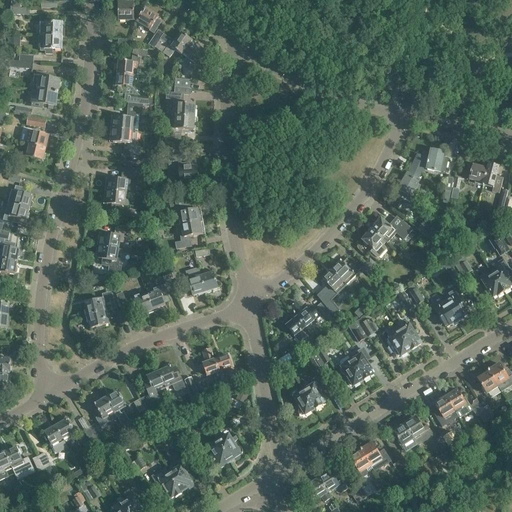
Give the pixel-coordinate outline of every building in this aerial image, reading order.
[(12,0),(11,9),(20,9),(20,0),(12,0)] [(41,9),(53,9),(53,2),(45,2),(44,0),(41,0),(41,9)] [(138,22),(144,11),(134,8),(134,5),(127,4),(127,0),(120,0),(120,4),(118,5),(118,21),(135,21),(138,22)] [(144,11),(138,22),(155,33),(161,24),(157,22),(159,18),(145,9),(144,11)] [(40,36),(63,37),(65,37),(65,30),(63,30),(63,29),(63,24),(61,24),(61,21),(54,21),(54,24),(40,24),(40,36)] [(155,47),(170,58),(176,51),(182,56),(183,55),(192,42),(192,41),(182,34),(172,48),(160,40),(155,47)] [(63,37),(40,36),(40,41),(44,41),(44,50),(46,50),(46,52),(52,52),(52,50),(62,50),(63,41),(61,41),(61,37),(63,37)] [(154,49),(155,47),(160,40),(155,36),(149,46),(154,49)] [(197,45),(192,42),(183,55),(188,59),(184,64),(194,71),(196,70),(204,71),(205,63),(202,61),(205,56),(204,55),(207,52),(202,48),(199,52),(195,49),(197,45)] [(132,56),(147,57),(147,49),(133,48),(132,56)] [(140,64),(140,60),(140,58),(138,58),(138,57),(133,57),(132,61),(126,60),(126,62),(119,61),(118,64),(116,64),(116,71),(118,71),(117,74),(133,75),(141,76),(141,70),(137,69),(138,64),(140,64)] [(9,67),(19,68),(33,69),(33,63),(19,61),(9,61),(9,67)] [(133,75),(117,74),(116,87),(119,87),(119,88),(125,89),(125,87),(132,88),(133,75)] [(36,90),(58,93),(59,93),(58,92),(59,80),(47,78),(48,75),(42,75),(42,78),(36,77),(35,82),(38,83),(36,90)] [(190,81),(175,80),(174,88),(189,89),(190,81)] [(58,93),(36,90),(35,97),(33,97),(31,108),(43,109),(43,104),(56,106),(57,94),(58,95),(58,93)] [(169,94),(167,94),(167,98),(168,98),(168,100),(174,100),(173,117),(176,117),(194,118),(195,105),(183,104),(184,95),(169,94)] [(116,117),(114,130),(132,131),(133,124),(136,125),(137,115),(139,116),(140,109),(142,110),(143,104),(129,103),(128,118),(116,117)] [(9,113),(31,117),(32,110),(16,108),(10,107),(9,113)] [(332,121),(324,116),(320,122),(327,127),(332,121)] [(45,129),(47,120),(29,117),(27,126),(45,129)] [(194,118),(176,117),(175,124),(172,124),(172,133),(169,133),(169,135),(167,134),(166,139),(169,139),(180,140),(181,133),(184,134),(185,133),(188,133),(188,131),(193,131),(194,118)] [(138,132),(132,131),(114,130),(113,143),(125,144),(124,154),(139,155),(140,149),(134,148),(135,140),(137,140),(138,132)] [(30,145),(46,148),(46,147),(48,148),(49,143),(47,142),(49,136),(28,131),(25,144),(30,145)] [(46,148),(30,145),(26,157),(43,161),(43,159),(45,160),(46,154),(45,154),(46,148)] [(417,155),(414,162),(425,167),(424,168),(427,169),(427,170),(428,170),(428,169),(434,170),(434,172),(445,174),(447,161),(443,160),(444,153),(431,150),(430,158),(417,155)] [(179,182),(188,181),(198,181),(197,168),(181,168),(180,158),(178,159),(168,159),(169,174),(179,174),(179,182)] [(425,167),(414,162),(408,174),(407,174),(403,183),(402,183),(402,184),(399,188),(399,189),(398,190),(405,194),(402,198),(401,198),(401,199),(409,203),(410,202),(413,203),(420,186),(418,185),(420,181),(418,180),(424,168),(425,167)] [(487,170),(483,186),(494,189),(497,175),(500,176),(503,168),(489,165),(487,170)] [(483,186),(487,170),(473,166),(469,180),(475,182),(474,184),(483,186)] [(110,179),(109,192),(132,194),(133,186),(130,186),(131,177),(134,178),(134,175),(136,176),(137,171),(123,170),(122,180),(110,179)] [(10,174),(9,180),(21,183),(22,177),(10,174)] [(446,192),(445,197),(444,203),(443,203),(448,204),(451,192),(451,193),(454,179),(447,178),(445,191),(446,192)] [(459,190),(461,180),(461,179),(455,178),(453,188),(459,190)] [(14,205),(30,209),(30,207),(32,208),(33,203),(31,202),(33,196),(25,194),(27,189),(15,186),(14,191),(11,190),(8,203),(10,204),(14,205)] [(503,211),(509,192),(503,190),(497,210),(503,211)] [(132,194),(109,192),(108,205),(112,205),(112,209),(119,210),(118,216),(135,217),(135,212),(130,212),(131,211),(128,210),(129,202),(132,202),(132,194)] [(511,204),(511,198),(507,198),(503,212),(510,214),(511,204)] [(176,210),(178,226),(200,223),(197,210),(185,212),(184,202),(168,205),(169,211),(176,210)] [(28,214),(30,209),(14,205),(10,204),(8,203),(5,216),(26,221),(27,219),(28,220),(30,215),(28,214)] [(381,220),(372,230),(382,240),(385,236),(388,239),(389,239),(394,233),(394,231),(392,229),(391,228),(390,228),(386,224),(387,224),(383,220),(383,221),(381,220)] [(404,220),(400,225),(424,243),(428,238),(404,220)] [(424,222),(419,230),(436,243),(441,236),(424,222)] [(200,223),(178,226),(176,227),(177,235),(180,234),(181,243),(176,244),(177,250),(191,247),(190,238),(202,235),(200,223)] [(101,246),(119,249),(120,242),(123,242),(124,233),(129,234),(130,228),(117,226),(115,236),(103,234),(101,246)] [(382,240),(372,230),(363,240),(364,242),(364,243),(367,246),(368,245),(372,249),(372,250),(373,251),(371,253),(377,259),(379,258),(380,259),(388,251),(386,250),(386,249),(379,243),(382,240)] [(0,239),(5,240),(8,241),(10,233),(0,231),(0,239)] [(499,236),(491,242),(500,256),(509,251),(499,236)] [(1,260),(17,263),(18,257),(20,257),(20,252),(19,252),(20,250),(15,249),(16,244),(4,242),(4,247),(3,247),(1,260)] [(110,267),(109,271),(121,273),(122,267),(119,267),(122,250),(119,249),(101,246),(101,248),(99,248),(98,253),(100,254),(99,260),(104,260),(103,266),(110,267)] [(209,250),(195,252),(197,260),(199,260),(199,258),(210,256),(209,250)] [(345,258),(332,271),(346,286),(360,273),(354,267),(352,269),(347,263),(349,262),(345,258)] [(17,263),(1,260),(0,259),(0,275),(5,276),(6,274),(15,275),(15,273),(17,273),(18,268),(16,268),(17,263)] [(366,264),(375,272),(379,267),(369,259),(366,264)] [(492,275),(504,294),(510,290),(509,288),(511,286),(511,284),(510,281),(511,280),(511,274),(503,261),(498,264),(500,267),(491,273),(492,275)] [(466,262),(460,266),(466,275),(472,272),(466,262)] [(138,270),(136,264),(125,269),(128,274),(138,270)] [(376,274),(375,272),(366,264),(361,269),(372,278),(376,274)] [(451,266),(446,270),(454,283),(460,279),(451,266)] [(193,297),(198,295),(199,295),(199,296),(206,294),(201,277),(198,268),(187,272),(189,278),(188,279),(193,297)] [(208,275),(201,277),(206,294),(213,292),(213,291),(218,289),(213,271),(207,273),(208,275)] [(336,296),(337,295),(346,286),(332,271),(322,280),(330,288),(329,290),(332,293),(332,294),(332,295),(333,295),(334,296),(335,296),(336,296)] [(176,273),(169,275),(174,287),(180,285),(176,273)] [(479,277),(481,279),(480,279),(493,298),(497,296),(498,298),(504,294),(492,275),(486,279),(485,276),(484,276),(483,274),(479,277)] [(175,290),(174,287),(169,275),(163,277),(166,285),(158,288),(158,289),(154,290),(155,293),(148,296),(154,312),(161,310),(160,308),(166,306),(164,303),(169,301),(166,293),(175,290)] [(0,316),(9,317),(10,311),(13,311),(14,304),(0,302),(0,288),(0,289),(0,288),(0,316)] [(410,293),(412,296),(418,306),(423,302),(416,290),(410,293)] [(452,300),(446,304),(458,323),(463,320),(463,318),(468,315),(456,297),(458,296),(455,291),(449,295),(452,300)] [(404,292),(398,296),(408,312),(414,308),(404,292)] [(154,312),(148,296),(140,298),(140,296),(126,301),(123,293),(117,295),(122,307),(122,308),(123,310),(132,306),(134,312),(139,310),(141,316),(147,313),(147,315),(154,312)] [(115,309),(111,294),(103,296),(103,299),(86,303),(87,309),(86,310),(87,316),(104,312),(111,310),(115,309)] [(322,303),(331,314),(337,321),(339,319),(336,315),(338,313),(327,299),(322,303)] [(458,323),(446,304),(445,302),(438,306),(434,308),(447,329),(451,326),(453,326),(458,323)] [(297,318),(305,328),(315,320),(315,321),(320,317),(312,307),(307,310),(304,312),(296,303),(290,309),(293,313),(294,315),(295,315),(297,318)] [(331,314),(322,303),(317,307),(326,317),(331,314)] [(104,312),(87,316),(89,323),(90,323),(92,329),(110,324),(109,319),(113,318),(111,310),(104,312)] [(123,310),(116,313),(120,325),(127,322),(122,311),(123,310)] [(9,317),(0,316),(0,328),(1,329),(1,330),(7,330),(7,329),(8,329),(9,317)] [(369,320),(366,317),(362,320),(361,319),(357,321),(359,324),(367,338),(377,332),(369,320)] [(305,328),(297,318),(286,327),(300,343),(306,337),(301,331),(305,328)] [(421,345),(417,339),(407,323),(403,325),(405,328),(399,332),(411,351),(411,352),(418,347),(417,347),(421,345)] [(364,340),(367,338),(359,324),(350,330),(359,343),(364,340)] [(401,357),(411,351),(399,332),(397,329),(393,332),(395,334),(389,338),(390,339),(388,340),(388,341),(390,345),(389,346),(388,348),(392,353),(394,354),(395,353),(397,356),(399,357),(400,356),(401,357)] [(319,345),(314,349),(324,365),(330,362),(319,345)] [(305,347),(303,348),(302,346),(289,354),(292,359),(307,351),(305,347)] [(223,382),(216,360),(215,360),(214,357),(214,356),(213,354),(211,349),(203,352),(207,363),(203,365),(207,377),(215,374),(218,384),(223,382)] [(352,362),(363,381),(364,382),(370,378),(369,377),(374,374),(366,362),(369,359),(363,349),(355,355),(357,358),(352,362)] [(230,386),(228,378),(235,375),(229,355),(216,360),(223,382),(225,388),(223,388),(226,395),(235,392),(233,385),(230,386)] [(353,386),(353,387),(363,381),(352,362),(348,356),(340,361),(339,364),(341,368),(342,369),(341,370),(340,371),(343,376),(344,376),(346,375),(349,380),(348,381),(347,382),(350,387),(352,387),(353,386)] [(308,359),(309,361),(307,362),(313,372),(318,369),(311,357),(308,359)] [(0,373),(10,373),(11,373),(11,366),(12,366),(11,360),(10,360),(10,359),(0,359),(0,373)] [(172,367),(171,367),(170,364),(163,366),(165,370),(159,372),(166,388),(172,386),(175,391),(177,392),(186,388),(177,367),(173,369),(172,367)] [(488,371),(489,373),(497,386),(508,380),(509,381),(499,365),(489,371),(488,371)] [(157,392),(166,388),(159,372),(147,377),(148,380),(143,382),(151,401),(159,398),(157,392)] [(0,391),(4,391),(4,386),(11,386),(10,373),(0,373),(0,391)] [(497,386),(489,373),(477,380),(486,395),(498,388),(497,386)] [(195,393),(195,391),(197,390),(192,378),(186,380),(192,395),(195,393)] [(303,391),(315,410),(316,411),(316,410),(318,411),(321,409),(321,407),(322,407),(322,406),(325,403),(317,390),(321,387),(316,379),(311,382),(313,385),(303,391)] [(203,388),(198,390),(202,400),(207,398),(203,388)] [(245,404),(250,393),(241,389),(236,400),(245,404)] [(315,410),(303,391),(303,390),(297,393),(298,395),(293,398),(294,398),(293,398),(296,403),(297,403),(300,408),(299,410),(298,414),(300,416),(302,417),(305,416),(315,410)] [(465,398),(462,399),(457,391),(446,398),(458,417),(459,419),(473,411),(465,398)] [(119,411),(126,407),(122,399),(123,398),(120,393),(119,394),(117,392),(106,398),(115,414),(124,429),(132,424),(131,424),(124,412),(122,413),(121,414),(119,411)] [(140,400),(146,410),(149,416),(155,413),(146,397),(140,400)] [(93,402),(94,403),(95,405),(98,410),(96,412),(99,418),(101,417),(103,420),(102,421),(105,425),(109,423),(109,420),(108,418),(115,414),(106,398),(101,402),(99,398),(93,402)] [(458,417),(446,398),(434,404),(440,413),(438,414),(441,419),(443,418),(446,424),(458,417)] [(140,400),(135,403),(140,413),(146,410),(140,400)] [(487,406),(482,409),(489,419),(494,416),(487,406)] [(211,416),(206,407),(199,411),(205,420),(207,419),(209,423),(213,420),(211,417),(211,416)] [(489,419),(482,409),(477,412),(484,423),(489,419)] [(56,427),(65,442),(76,436),(66,417),(60,420),(62,424),(56,427)] [(414,440),(413,440),(417,447),(433,437),(427,425),(422,428),(416,418),(410,421),(409,420),(404,423),(405,424),(405,425),(414,440)] [(90,428),(98,441),(101,440),(100,438),(103,436),(96,425),(90,428)] [(405,425),(393,432),(398,441),(397,441),(400,447),(401,446),(402,447),(413,440),(414,440),(405,425)] [(56,427),(55,427),(45,433),(46,435),(45,436),(47,441),(49,440),(53,448),(54,448),(57,454),(68,448),(65,442),(56,427)] [(96,443),(98,442),(98,441),(90,428),(85,431),(92,443),(94,441),(96,443)] [(184,434),(181,436),(185,444),(189,442),(195,438),(189,429),(183,432),(184,434)] [(176,437),(170,440),(176,449),(185,444),(181,436),(177,431),(173,433),(176,437)] [(448,447),(453,444),(447,434),(441,437),(448,447)] [(234,435),(233,435),(229,438),(228,435),(218,442),(230,462),(241,455),(243,453),(243,451),(241,448),(240,448),(238,448),(237,448),(233,443),(238,441),(234,435)] [(448,447),(441,437),(436,441),(442,451),(448,447)] [(230,462),(218,442),(207,449),(209,452),(209,453),(211,456),(212,456),(215,461),(213,462),(213,463),(214,463),(217,467),(219,466),(220,468),(230,462)] [(360,451),(362,452),(370,466),(370,465),(371,467),(374,472),(390,462),(384,451),(379,454),(372,444),(362,450),(360,451)] [(5,453),(13,469),(19,483),(23,481),(19,473),(21,472),(20,470),(26,467),(21,455),(22,454),(19,449),(18,450),(17,447),(5,453)] [(13,469),(5,453),(4,449),(0,451),(0,472),(0,474),(0,473),(0,481),(8,477),(6,472),(13,469)] [(370,466),(362,452),(351,459),(360,474),(371,467),(370,465),(370,466)] [(446,453),(419,469),(426,479),(437,473),(434,469),(450,459),(446,453)] [(45,454),(39,456),(45,469),(47,473),(52,471),(50,467),(51,466),(45,454)] [(45,469),(39,456),(33,459),(39,472),(45,469)] [(137,473),(140,471),(146,467),(140,458),(132,463),(137,473)] [(398,462),(406,475),(411,472),(403,459),(398,462)] [(170,474),(182,493),(193,485),(179,462),(174,465),(176,467),(175,468),(176,470),(170,474)] [(401,478),(406,475),(398,462),(393,466),(401,478)] [(119,467),(121,470),(126,479),(132,476),(125,464),(119,467)] [(328,494),(334,490),(338,496),(348,489),(342,480),(337,483),(330,472),(325,475),(324,474),(319,477),(319,479),(328,494)] [(170,474),(164,478),(161,474),(157,476),(158,478),(167,493),(162,496),(167,503),(169,503),(168,501),(171,499),(175,497),(176,498),(182,495),(181,493),(182,493),(170,474)] [(331,499),(328,494),(319,479),(307,486),(311,492),(308,494),(313,503),(321,498),(324,503),(331,499)] [(90,498),(92,496),(94,499),(99,496),(94,487),(88,490),(90,493),(88,494),(90,498)] [(356,490),(362,500),(367,497),(361,487),(356,490)] [(357,504),(362,500),(356,490),(351,493),(357,504)] [(128,500),(124,503),(129,511),(143,511),(131,492),(129,492),(125,494),(125,496),(128,500)] [(84,506),(82,503),(86,501),(83,497),(80,499),(79,497),(77,499),(75,496),(72,498),(79,509),(84,506)] [(129,511),(124,503),(123,501),(119,503),(120,505),(114,509),(114,510),(113,511),(112,511),(129,511)]
